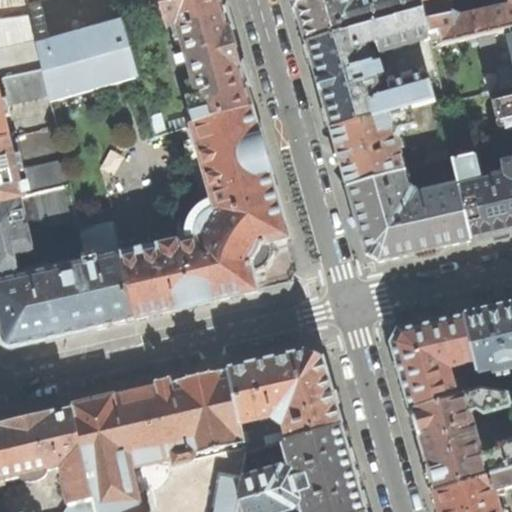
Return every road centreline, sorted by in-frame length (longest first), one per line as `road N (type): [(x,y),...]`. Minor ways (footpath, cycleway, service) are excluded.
road 1 (residential): [(345,308),(0,387)]
road 2 (residential): [(345,308),(256,0)]
road 3 (residential): [(401,511),(345,308)]
road 4 (residential): [(511,270),(345,308)]
